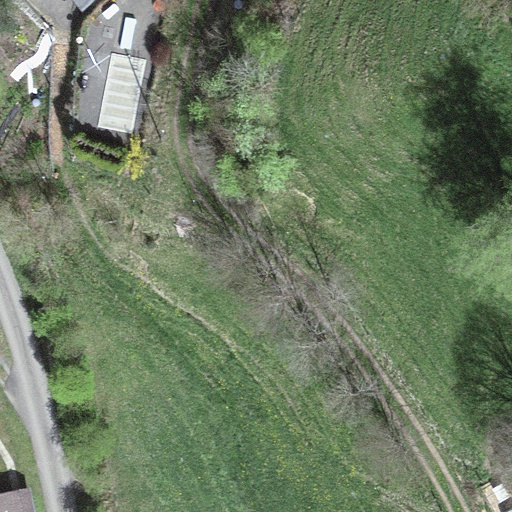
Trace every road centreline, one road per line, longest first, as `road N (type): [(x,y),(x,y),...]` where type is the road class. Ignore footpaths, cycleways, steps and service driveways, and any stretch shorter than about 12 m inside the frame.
road 1 (track): [(454,511),(337,333),(219,214),(185,166),(199,0)]
road 2 (track): [(0,283),(63,511)]
